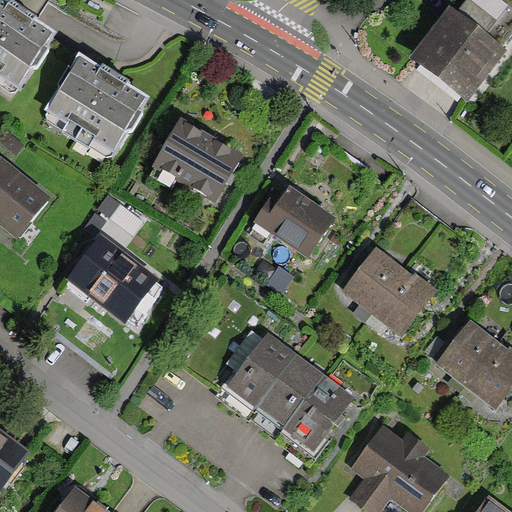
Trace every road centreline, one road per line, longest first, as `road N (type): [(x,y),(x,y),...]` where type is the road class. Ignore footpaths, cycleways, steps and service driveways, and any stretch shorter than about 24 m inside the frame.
road 1 (tertiary): [(511,217),(411,138),(252,38)]
road 2 (residential): [(0,357),(207,511)]
